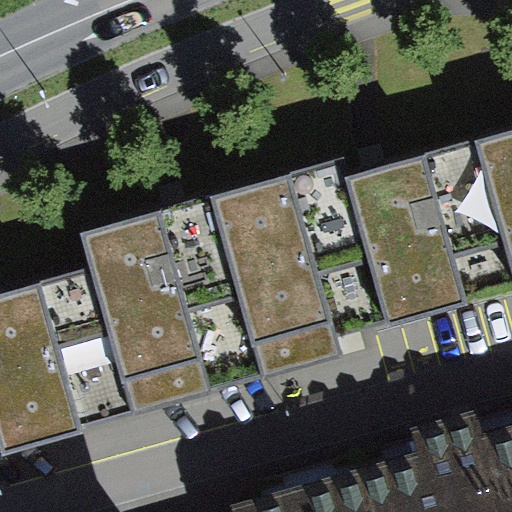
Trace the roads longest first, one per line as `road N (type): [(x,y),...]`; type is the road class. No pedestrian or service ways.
road 1 (primary): [(0,146),(341,0)]
road 2 (primary): [(182,0),(0,75)]
